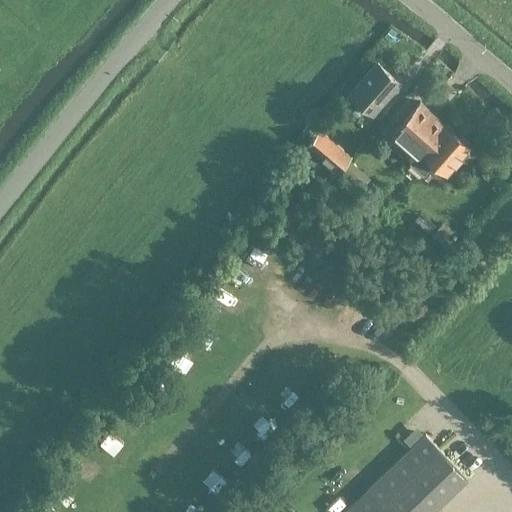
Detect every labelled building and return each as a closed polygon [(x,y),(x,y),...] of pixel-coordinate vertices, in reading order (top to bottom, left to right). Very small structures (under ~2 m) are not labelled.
[(401,81),(378,61),(350,94),(372,114),(401,81)] [(423,173),(432,162),(446,174),(469,145),(420,101),(391,134),(415,155),(409,161),(423,173)] [(349,155),(319,130),(307,144),(337,170),(349,155)] [(442,221),(437,226),(421,212),(414,219),(445,245),(456,233),(442,221)] [(429,511),(467,476),(425,433),(342,511),(429,511)]
